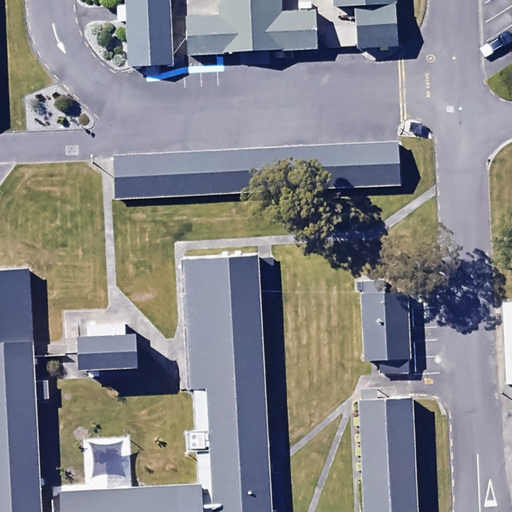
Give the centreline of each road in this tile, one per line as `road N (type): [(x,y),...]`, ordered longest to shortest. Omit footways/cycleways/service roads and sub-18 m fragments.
road 1 (unclassified): [(477,511),(456,96)]
road 2 (unclassified): [(145,111),(456,96)]
road 3 (unclassified): [(145,111),(98,139),(0,148)]
